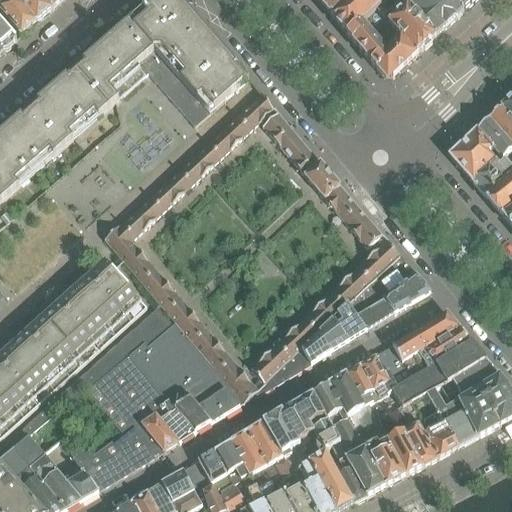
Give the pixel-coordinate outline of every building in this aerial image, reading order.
[(14,0),(13,1),(0,12),(0,16),(21,41),(37,27),(14,0)] [(51,15),(38,0),(12,0),(13,1),(14,0),(37,27),(51,15)] [(67,0),(38,0),(51,15),(67,0)] [(248,84),(190,17),(174,0),(159,0),(99,53),(124,82),(111,92),(120,103),(148,78),(194,131),(245,87),(248,84)] [(349,2),(350,0),(312,0),(332,22),(351,5),(349,2)] [(372,18),(390,0),(350,0),(349,2),(351,5),(332,22),(349,41),(372,18)] [(435,42),(398,0),(390,0),(372,18),(383,30),(387,26),(417,60),(435,42)] [(398,0),(435,42),(463,16),(448,0),(398,0)] [(448,0),(463,16),(480,0),(448,0)] [(417,60),(387,26),(383,30),(372,18),(349,41),(383,81),(393,82),(417,60)] [(0,59),(3,56),(2,55),(14,45),(15,46),(17,45),(0,25),(0,59)] [(111,92),(124,82),(99,53),(54,92),(83,127),(93,119),(97,123),(110,112),(120,103),(111,92)] [(83,127),(54,92),(6,134),(36,169),(51,156),(54,160),(69,147),(75,154),(79,150),(73,143),(74,142),(70,138),(83,127)] [(274,114),(261,98),(252,106),(265,122),(274,114)] [(511,101),(503,111),(511,122),(511,101)] [(265,122),(252,106),(237,120),(251,136),(265,122)] [(503,110),(489,123),(511,148),(511,122),(503,111),(503,110)] [(290,133),(288,130),(278,118),(262,132),(274,147),(290,133)] [(251,136),(237,120),(224,132),(238,148),(251,136)] [(511,148),(489,123),(477,135),(498,159),(511,175),(511,148)] [(238,148),(224,132),(208,148),(223,163),(238,148)] [(302,147),(290,133),(274,147),(287,161),(302,147)] [(0,207),(19,191),(15,187),(36,169),(6,134),(0,138),(0,207)] [(498,159),(477,135),(470,141),(450,160),(469,183),(498,159)] [(298,175),(314,161),(302,147),(287,161),(298,175)] [(223,163),(208,148),(195,160),(209,176),(223,163)] [(484,200),(511,177),(511,175),(498,159),(469,183),(484,200)] [(209,176),(195,160),(181,173),(195,189),(209,176)] [(330,178),(320,167),(320,168),(314,161),(298,175),(308,186),(312,192),(322,184),(330,178)] [(195,189),(181,173),(166,187),(180,203),(195,189)] [(511,177),(484,200),(485,201),(503,221),(511,214),(511,177)] [(357,212),(345,197),(340,190),(333,181),(330,178),(322,184),(312,192),(316,197),(341,225),(357,212)] [(180,203),(166,187),(152,200),(165,216),(180,203)] [(165,216),(152,200),(137,214),(151,230),(165,216)] [(353,238),(368,224),(357,212),(341,225),(353,238)] [(151,230),(137,214),(123,227),(137,243),(151,230)] [(511,214),(503,221),(511,231),(511,214)] [(382,240),(372,228),(368,224),(353,238),(366,254),(382,240)] [(132,248),(137,243),(123,227),(117,232),(104,244),(117,260),(132,248)] [(400,262),(396,256),(387,246),(371,261),(385,276),(400,262)] [(144,261),(132,248),(117,260),(130,274),(144,261)] [(157,276),(144,261),(130,274),(142,289),(157,276)] [(385,276),(371,261),(358,273),(371,290),(385,276)] [(411,308),(430,297),(400,262),(385,276),(371,290),(356,303),(349,310),(359,325),(366,335),(411,308)] [(0,427),(86,349),(138,303),(104,266),(99,270),(99,271),(0,360),(0,427)] [(371,290),(358,273),(344,287),(356,303),(371,290)] [(170,292),(157,276),(142,289),(156,305),(170,292)] [(356,303),(344,287),(332,297),(345,313),(349,310),(356,303)] [(168,319),(181,306),(170,292),(156,305),(168,319)] [(345,313),(332,297),(318,312),(331,327),(333,325),(345,313)] [(195,321),(181,306),(168,319),(175,328),(180,334),(195,321)] [(366,335),(359,325),(349,310),(345,313),(333,325),(349,346),(366,335)] [(318,339),(331,327),(318,312),(304,324),(318,339)] [(158,313),(150,320),(163,337),(173,329),(158,313)] [(416,359),(459,333),(447,318),(422,333),(375,361),(386,377),(390,375),(400,392),(425,376),(416,359)] [(150,320),(141,327),(155,344),(163,337),(150,320)] [(207,336),(195,321),(180,334),(193,349),(207,336)] [(318,339),(304,324),(290,338),(303,353),(318,339)] [(349,346),(333,325),(331,327),(318,339),(331,357),(349,346)] [(141,327),(133,335),(144,347),(147,350),(155,344),(141,327)] [(193,349),(180,334),(175,328),(174,330),(173,329),(163,337),(155,344),(147,350),(144,347),(135,355),(129,360),(130,361),(168,405),(171,410),(188,401),(199,414),(213,404),(226,419),(244,409),(229,392),(217,377),(205,364),(193,349)] [(425,376),(471,347),(459,333),(416,359),(425,376)] [(133,335),(125,342),(135,355),(144,347),(133,335)] [(220,351),(207,336),(193,349),(205,364),(220,351)] [(290,366),(302,354),(303,353),(290,338),(277,350),(290,366)] [(331,357),(318,339),(303,353),(302,354),(312,369),(331,357)] [(125,342),(117,350),(126,362),(129,360),(135,355),(125,342)] [(427,399),(484,364),(471,347),(425,376),(400,392),(393,396),(402,412),(413,407),(420,402),(427,399)] [(117,350),(109,357),(118,369),(126,362),(117,350)] [(290,366),(277,350),(265,362),(278,377),(290,366)] [(231,364),(220,351),(205,364),(217,377),(231,364)] [(258,401),(312,369),(302,354),(290,366),(278,377),(258,396),(253,400),(258,401)] [(109,357),(100,364),(109,376),(118,369),(109,357)] [(179,447),(154,420),(168,405),(130,361),(86,397),(122,438),(93,460),(83,448),(71,458),(78,470),(97,497),(126,479),(179,447)] [(400,392),(390,375),(386,377),(375,361),(361,370),(379,404),(393,396),(400,392)] [(258,396),(278,377),(265,362),(250,375),(259,385),(254,390),(258,396)] [(100,364),(92,372),(101,383),(109,376),(100,364)] [(244,379),(231,364),(217,377),(229,392),(244,379)] [(464,402),(498,381),(484,364),(427,399),(438,417),(453,409),(448,401),(458,394),(464,402)] [(379,404),(361,370),(347,378),(365,413),(369,410),(379,404)] [(92,372),(84,379),(92,389),(101,383),(92,372)] [(365,413),(347,378),(329,388),(348,422),(356,437),(379,424),(369,410),(365,413)] [(84,379),(76,387),(83,396),(92,389),(84,379)] [(254,390),(244,379),(229,392),(244,409),(253,400),(258,396),(254,390)] [(511,423),(511,399),(509,393),(498,381),(464,402),(457,407),(478,442),(511,423)] [(76,387),(67,394),(75,403),(83,396),(76,387)] [(348,422),(329,388),(314,398),(329,426),(332,432),(348,422)] [(67,394),(59,401),(66,410),(75,403),(67,394)] [(329,426),(314,398),(282,416),(298,445),(329,426)] [(59,401),(51,409),(57,417),(66,410),(59,401)] [(211,428),(199,414),(188,401),(171,410),(195,438),(211,428)] [(226,419),(213,404),(199,414),(211,428),(226,419)] [(195,438),(171,410),(168,405),(154,420),(179,447),(195,438)] [(439,463),(420,428),(424,425),(413,407),(402,412),(398,414),(397,413),(389,420),(395,427),(402,420),(413,432),(403,438),(389,445),(379,424),(356,437),(387,492),(439,463)] [(478,442),(457,407),(453,409),(438,417),(459,452),(478,442)] [(51,409),(43,416),(49,424),(57,417),(51,409)] [(43,416),(34,424),(41,431),(49,424),(43,416)] [(309,466),(298,445),(282,416),(264,427),(292,477),(309,466)] [(459,452),(438,417),(424,425),(420,428),(439,463),(459,452)] [(387,492),(356,437),(348,422),(332,432),(340,446),(323,456),(331,470),(346,462),(367,502),(387,492)] [(34,424),(26,431),(32,438),(41,431),(34,424)] [(348,511),(353,510),(331,470),(323,456),(340,446),(332,432),(329,426),(298,445),(309,466),(333,511),(348,511)] [(292,477),(264,427),(248,437),(276,485),(281,482),(281,483),(292,477)] [(26,431),(18,438),(24,445),(29,441),(32,438),(26,431)] [(276,485),(248,437),(232,447),(252,482),(258,494),(276,485)] [(18,438),(10,446),(16,453),(24,445),(18,438)] [(62,481),(46,461),(45,462),(29,441),(24,445),(16,453),(11,457),(35,484),(37,482),(62,511),(71,511),(82,506),(62,481)] [(10,446),(1,453),(7,460),(11,457),(16,453),(10,446)] [(252,482),(232,447),(215,457),(235,492),(252,482)] [(62,511),(37,482),(35,484),(11,457),(7,460),(0,466),(0,470),(37,511),(62,511)] [(235,492),(215,457),(199,466),(224,511),(240,511),(245,509),(235,492)] [(367,502),(346,462),(331,470),(353,510),(367,502)] [(224,511),(199,466),(186,474),(207,508),(208,511),(224,511)] [(333,511),(309,466),(292,477),(281,483),(283,486),(280,488),(279,490),(284,498),(282,499),(289,511),(333,511)] [(37,511),(0,470),(0,511),(37,511)] [(97,497),(78,470),(62,481),(82,506),(97,497)] [(199,511),(207,508),(186,474),(162,488),(176,511),(199,511)] [(289,511),(282,499),(279,500),(274,493),(279,490),(276,485),(258,494),(268,511),(289,511)] [(176,511),(162,488),(147,497),(155,511),(176,511)] [(268,511),(258,494),(251,499),(254,505),(245,509),(246,511),(268,511)] [(155,511),(147,497),(131,506),(134,511),(155,511)]
